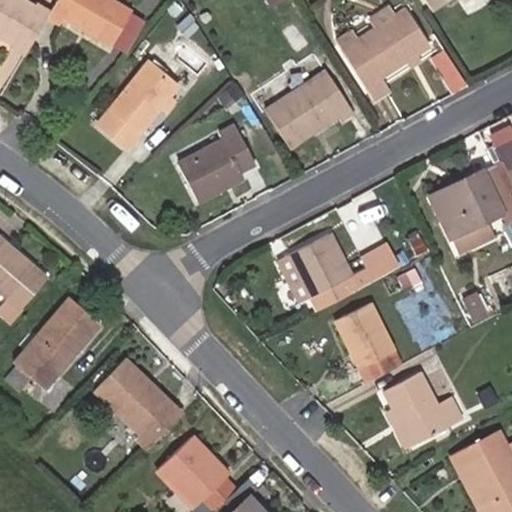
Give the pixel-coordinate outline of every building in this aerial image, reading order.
[(45,17),(49,11),(35,3),(34,6),(23,0),(0,0),(0,37),(11,45),(10,46),(24,54),(45,17)] [(110,46),(130,12),(109,0),(55,0),(49,11),(45,17),(57,25),(62,18),(110,46)] [(425,0),(432,9),(445,0),(425,0)] [(380,77),(428,46),(404,9),(393,16),(387,7),(368,19),(374,29),(340,50),(363,87),(380,77)] [(163,29),(170,20),(165,15),(157,24),(163,29)] [(185,36),(196,27),(187,17),(176,27),(185,36)] [(168,95),(176,87),(147,62),(96,123),(126,147),(158,109),(168,95)] [(288,148),(335,118),(339,123),(353,114),(325,71),(264,110),(288,148)] [(373,101),(389,91),(380,77),(363,87),(373,101)] [(164,114),(175,101),(168,95),(158,109),(164,114)] [(239,172),(254,165),(232,125),(217,132),(221,140),(176,163),(195,201),(242,177),(239,172)] [(511,137),(511,136),(495,145),(502,159),(493,164),(507,194),(511,191),(511,137)] [(511,202),(507,194),(493,164),(456,182),(461,193),(434,205),(450,239),(500,215),(511,238),(511,202)] [(461,193),(456,182),(429,195),(434,205),(461,193)] [(349,277),(328,233),(287,254),(309,296),(316,310),(356,290),(349,277)] [(426,249),(419,236),(408,242),(414,256),(426,249)] [(46,279),(0,239),(0,292),(7,299),(0,306),(0,315),(9,323),(46,279)] [(399,268),(386,243),(358,258),(364,269),(349,277),(356,290),(399,268)] [(309,296),(287,254),(277,259),(298,302),(309,296)] [(496,305),(484,280),(460,293),(472,317),(496,305)] [(75,352),(99,324),(68,297),(12,363),(17,368),(30,379),(37,385),(70,347),(75,352)] [(401,364),(370,301),(331,320),(363,383),(401,364)] [(42,390),(75,352),(70,347),(37,385),(42,390)] [(171,404),(123,359),(92,390),(138,434),(134,438),(146,449),(178,418),(167,408),(171,404)] [(18,393),(30,379),(17,368),(6,383),(18,393)] [(447,427),(435,405),(418,372),(382,390),(392,408),(411,446),(447,427)] [(461,420),(449,397),(435,405),(447,427),(461,420)] [(411,446),(392,408),(385,411),(405,449),(411,446)] [(511,457),(505,445),(497,429),(454,452),(482,507),(477,510),(477,511),(508,511),(511,510),(511,457)] [(192,508),(227,475),(190,436),(155,470),(192,508)] [(482,507),(454,452),(448,455),(477,510),(482,507)] [(211,510),(234,488),(225,478),(201,500),(211,510)] [(261,511),(247,496),(229,511),(261,511)]
